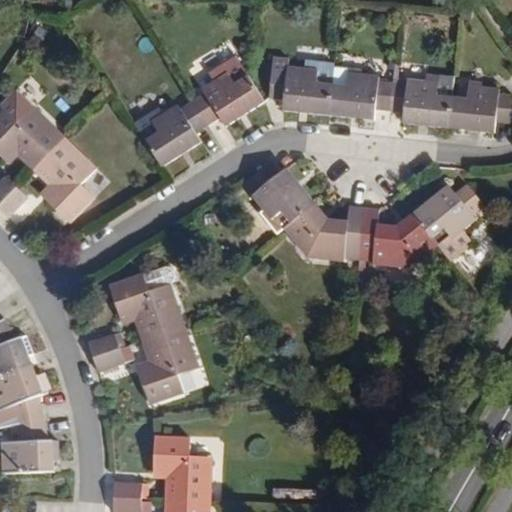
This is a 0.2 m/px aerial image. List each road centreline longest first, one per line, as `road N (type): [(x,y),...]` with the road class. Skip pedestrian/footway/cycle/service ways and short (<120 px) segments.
road 1 (residential): [(511,149),(490,156),(256,143),(28,290)]
road 2 (residential): [(28,290),(77,377),(92,497)]
road 3 (secondary): [(511,391),(441,511)]
